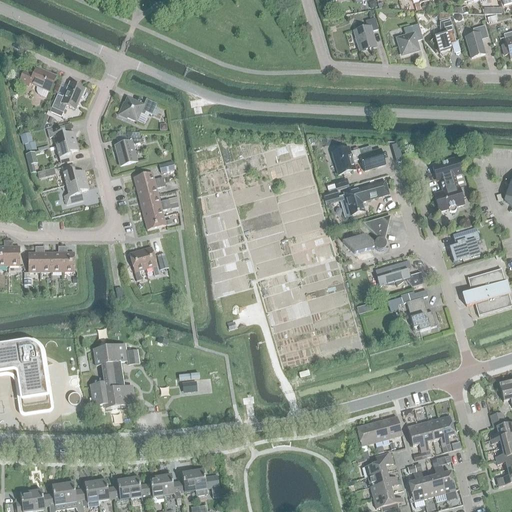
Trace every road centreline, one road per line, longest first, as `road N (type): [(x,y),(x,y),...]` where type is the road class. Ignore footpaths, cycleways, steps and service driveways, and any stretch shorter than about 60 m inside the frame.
road 1 (tertiary): [(0,443),(222,433),(453,378)]
road 2 (unclassified): [(511,118),(233,103),(118,58)]
road 3 (residential): [(0,228),(24,236),(110,232),(91,127),(106,87)]
road 4 (residential): [(511,77),(328,70),(306,0)]
road 5 (residential): [(470,511),(459,472),(476,468),(453,378)]
road 6 (residential): [(471,372),(436,256),(417,248)]
road 7 (unclassified): [(118,58),(0,6)]
